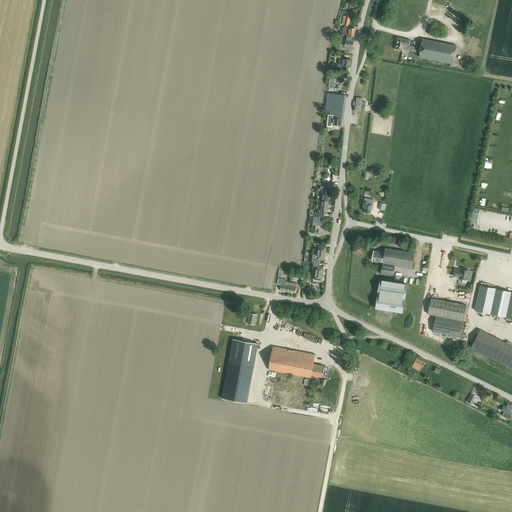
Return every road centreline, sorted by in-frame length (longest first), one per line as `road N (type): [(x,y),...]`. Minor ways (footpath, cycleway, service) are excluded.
road 1 (unclassified): [(327,306),(0,246)]
road 2 (unclassified): [(0,233),(44,0)]
road 3 (unclassified): [(511,398),(327,306)]
road 4 (unclassified): [(341,176),(368,0)]
road 5 (track): [(319,511),(345,375),(340,347)]
road 6 (unclassified): [(511,257),(348,222)]
